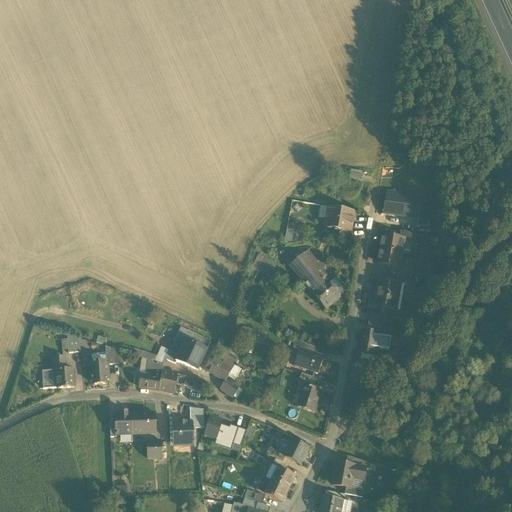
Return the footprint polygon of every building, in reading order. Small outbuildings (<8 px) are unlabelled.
[(348,180),(360,182),(361,176),(350,174),(348,180)] [(386,193),(382,215),(418,220),(422,198),(386,193)] [(318,218),(326,220),(327,216),(328,209),(326,208),(320,206),(318,218)] [(340,230),(350,232),(350,231),(353,212),(326,208),(328,209),(330,209),(329,214),(327,216),(326,220),(324,221),(323,225),(325,228),(340,230)] [(291,242),(293,230),(286,229),(284,241),(291,242)] [(340,230),(338,239),(351,238),(352,232),(350,231),(350,232),(340,230)] [(411,245),(414,245),(416,235),(400,232),(399,239),(404,240),(403,243),(411,245)] [(381,236),(379,250),(402,254),(403,243),(404,240),(399,239),(381,236)] [(410,255),(411,245),(403,243),(402,254),(410,255)] [(299,250),(303,255),(323,279),(324,278),(327,276),(322,270),(326,267),(310,249),(299,250)] [(285,261),(290,267),(303,255),(299,250),(285,261)] [(399,267),(402,254),(379,250),(377,264),(391,266),(399,268),(399,267)] [(329,284),(324,278),(323,279),(303,255),(290,267),(309,291),(314,286),(319,292),(329,284)] [(265,274),(268,267),(269,263),(264,261),(259,271),(265,274)] [(390,274),(406,276),(407,269),(399,267),(399,268),(391,266),(390,274)] [(400,285),(408,286),(410,277),(396,275),(395,283),(400,284),(400,285)] [(334,280),(329,284),(339,297),(344,292),(344,291),(336,280),(334,280)] [(373,307),(392,311),(395,293),(398,294),(400,285),(400,284),(395,283),(379,281),(376,297),(374,297),(373,307)] [(339,297),(329,284),(319,292),(314,286),(309,291),(310,291),(325,309),(339,297)] [(367,327),(383,329),(385,316),(370,314),(367,327)] [(241,334),(254,339),(257,331),(244,326),(241,334)] [(210,342),(180,329),(170,352),(178,355),(180,350),(185,341),(206,350),(210,342)] [(382,336),(399,339),(400,332),(383,329),(382,336)] [(373,356),(375,356),(379,335),(361,332),(358,353),(361,354),(373,356)] [(68,354),(80,353),(79,340),(67,336),(68,354)] [(227,350),(228,350),(230,344),(220,339),(217,347),(227,350)] [(299,350),(312,354),(314,347),(307,345),(295,340),(293,348),(299,350)] [(185,341),(180,350),(202,359),(206,350),(185,341)] [(118,352),(112,350),(105,347),(106,365),(107,365),(107,366),(113,366),(120,365),(118,352)] [(161,347),(156,357),(154,362),(163,365),(164,365),(166,361),(164,360),(168,351),(161,347)] [(180,350),(178,355),(175,362),(176,362),(197,371),(202,359),(180,350)] [(294,366),(318,374),(324,358),(312,354),(299,350),(294,366)] [(175,365),(176,362),(175,362),(178,355),(170,352),(168,351),(164,360),(166,361),(175,365)] [(147,360),(154,362),(156,357),(144,352),(142,359),(147,360)] [(204,370),(225,382),(227,379),(235,366),(240,358),(229,352),(222,364),(211,357),(204,370)] [(144,377),(161,380),(162,371),(163,365),(154,362),(147,360),(145,368),(144,376),(144,377)] [(93,382),(94,386),(106,385),(106,381),(109,381),(107,366),(107,365),(106,365),(104,365),(104,362),(92,363),(92,366),(89,367),(91,383),(93,382)] [(227,379),(234,383),(241,370),(235,366),(227,379)] [(73,370),(64,371),(55,371),(56,389),(74,389),(73,370)] [(56,389),(55,371),(45,372),(46,390),(56,389)] [(162,371),(161,380),(159,392),(173,395),(177,374),(162,371)] [(299,381),(310,385),(313,378),(301,375),(299,381)] [(139,388),(159,392),(161,380),(144,377),(144,376),(141,376),(139,388)] [(183,386),(192,388),(195,379),(187,377),(183,386)] [(192,388),(203,391),(205,382),(196,379),(195,379),(192,388)] [(220,390),(232,398),(238,388),(239,386),(234,383),(227,379),(225,382),(220,390)] [(300,409),(314,414),(317,405),(316,404),(320,391),(309,388),(305,387),(300,400),(303,401),(300,409)] [(238,388),(232,398),(237,400),(242,391),(238,388)] [(190,409),(190,424),(192,424),(192,429),(204,429),(203,411),(190,409)] [(155,414),(131,415),(131,435),(155,435),(155,414)] [(120,436),(131,435),(131,415),(126,415),(121,415),(116,415),(116,436),(120,436)] [(204,436),(216,440),(220,427),(223,421),(210,416),(204,436)] [(179,425),(173,425),(173,446),(192,445),(192,429),(192,424),(190,424),(185,424),(185,423),(179,423),(179,425)] [(228,430),(220,427),(216,440),(214,444),(224,447),(226,440),(232,442),(237,428),(229,425),(228,430)] [(246,431),(237,428),(232,442),(232,445),(233,445),(240,448),(246,431)] [(131,435),(120,436),(120,444),(131,444),(131,435)] [(214,446),(231,451),(233,445),(232,445),(232,442),(226,440),(224,447),(214,444),(214,446)] [(279,451),(285,454),(290,444),(284,441),(279,451)] [(292,441),(290,444),(285,454),(284,458),(289,461),(300,466),(301,463),(303,459),(305,459),(306,459),(308,456),(307,454),(306,454),(308,450),(292,441)] [(147,443),(147,460),(156,460),(155,442),(147,443)] [(278,452),(270,448),(268,450),(266,453),(267,456),(275,459),(278,452)] [(275,460),(287,466),(289,461),(284,458),(285,454),(279,451),(278,452),(275,459),(275,460)] [(363,471),(369,472),(370,465),(347,457),(345,466),(364,470),(363,471)] [(278,469),(285,472),(287,466),(275,460),(273,466),(278,469)] [(345,488),(350,489),(352,479),(361,481),(363,471),(364,470),(345,466),(337,464),(335,474),(334,474),(332,486),(345,488)] [(271,465),(265,479),(271,482),(278,469),(273,466),(271,465)] [(278,469),(271,482),(288,490),(294,477),(285,472),(278,469)] [(258,492),(265,495),(271,482),(265,479),(258,492)] [(288,490),(271,482),(265,495),(281,504),(288,490)] [(129,485),(117,486),(117,494),(129,494),(129,485)] [(344,495),(362,499),(363,492),(350,489),(345,488),(344,495)] [(258,504),(262,505),(264,498),(247,492),(244,499),(258,504)] [(342,501),(344,501),(345,496),(325,492),(324,498),(342,501)] [(339,511),(342,501),(324,498),(321,497),(321,498),(322,498),(319,511),(339,511)] [(344,501),(342,501),(339,511),(350,511),(352,503),(349,502),(348,502),(344,501)]
